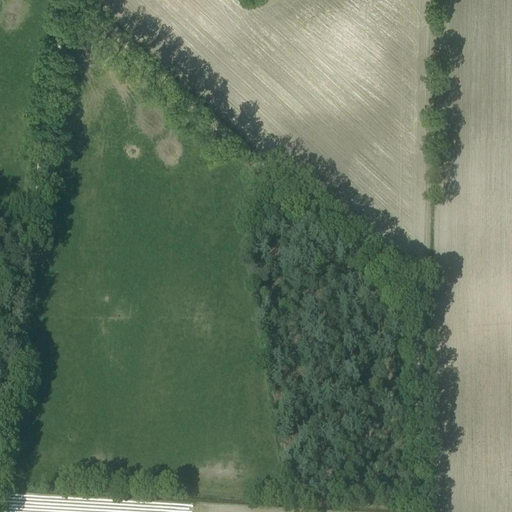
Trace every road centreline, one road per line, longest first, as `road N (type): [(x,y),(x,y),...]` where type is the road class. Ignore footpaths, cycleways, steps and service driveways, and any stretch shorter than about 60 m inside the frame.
road 1 (track): [(76,0),(412,306),(414,511)]
road 2 (track): [(64,0),(25,254)]
road 3 (track): [(25,254),(0,416)]
